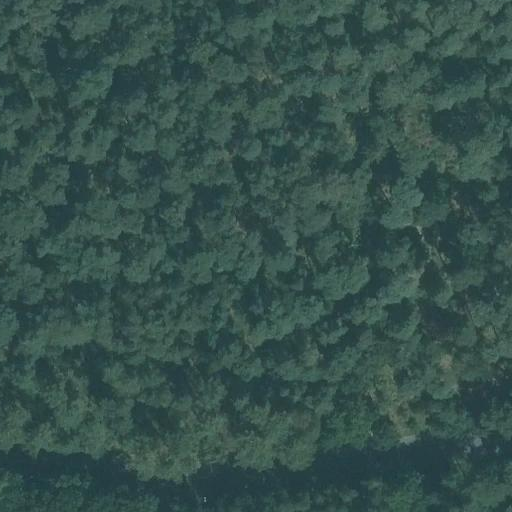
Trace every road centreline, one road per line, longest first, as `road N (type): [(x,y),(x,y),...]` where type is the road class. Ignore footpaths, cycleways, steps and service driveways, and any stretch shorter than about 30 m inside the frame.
road 1 (unclassified): [(511,435),(143,481),(0,457)]
road 2 (track): [(359,0),(377,456)]
